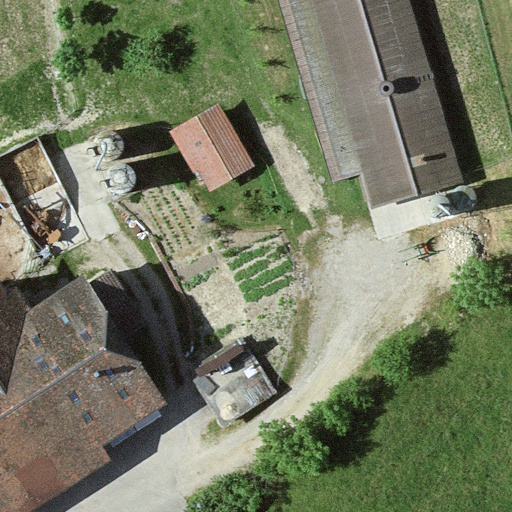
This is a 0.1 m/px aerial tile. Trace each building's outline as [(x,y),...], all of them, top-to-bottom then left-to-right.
[(287,0),(338,174),(364,166),(376,208),(460,184),(406,0),(287,0)] [(217,118),(175,142),(194,173),(199,172),(212,193),(249,171),(217,118)] [(93,147),(94,152),(96,156),(100,160),(104,162),(109,163),(114,162),(118,159),(121,156),(123,151),(124,146),(122,141),(119,137),(115,134),(110,133),(105,133),(101,135),(97,138),(94,142),(93,147)] [(105,181),(106,186),(108,190),(112,194),(116,196),(121,197),(126,196),(130,193),(134,189),(135,185),(136,180),(134,175),(131,171),(127,168),(122,167),(117,167),(113,169),(109,172),(106,176),(105,181)] [(0,497),(147,404),(79,297),(22,333),(0,298),(0,497)] [(217,410),(273,385),(249,332),(193,357),(217,410)]
